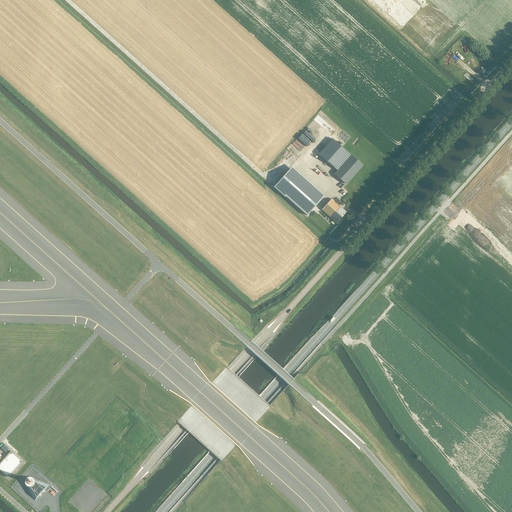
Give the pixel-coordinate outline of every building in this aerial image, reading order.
[(458,57),(469,53),(467,45),(461,47),(461,49),(457,51),(458,57)] [(306,135),(302,140),(309,147),(314,143),(306,135)] [(343,148),(333,138),(318,155),(337,171),(334,174),(346,185),(363,166),(343,148)] [(288,171),(274,186),(307,216),(321,201),(320,200),(288,171)] [(336,223),(346,212),(332,199),(322,210),(336,223)] [(0,463),(0,470),(8,478),(23,461),(11,451),(0,463)] [(51,486),(33,477),(32,477),(31,477),(30,476),(29,477),(28,477),(27,477),(26,478),(26,479),(25,479),(25,480),(25,481),(24,482),(25,483),(25,484),(36,502),(41,497),(39,494),(43,490),(45,492),(51,486)]
